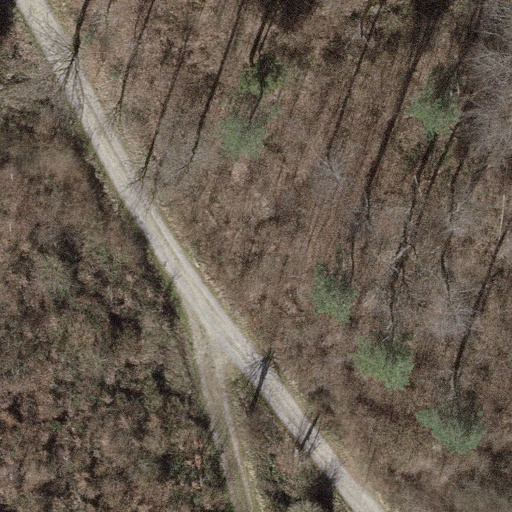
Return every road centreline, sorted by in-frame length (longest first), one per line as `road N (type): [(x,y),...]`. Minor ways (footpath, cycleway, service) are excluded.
road 1 (track): [(26,0),(197,298),(375,511)]
road 2 (track): [(197,298),(245,511)]
